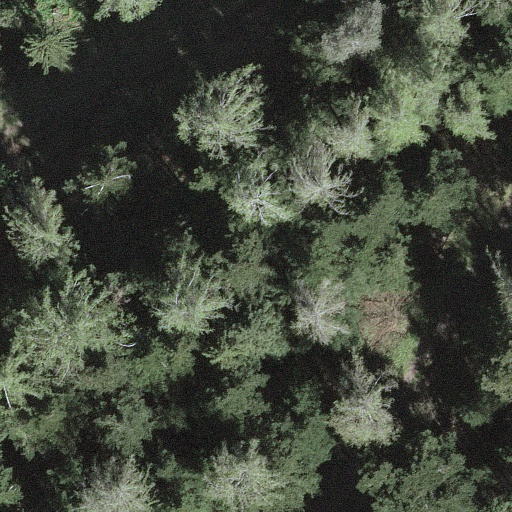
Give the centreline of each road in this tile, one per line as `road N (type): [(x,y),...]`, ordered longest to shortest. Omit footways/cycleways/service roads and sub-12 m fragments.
road 1 (track): [(339,511),(511,220)]
road 2 (track): [(227,0),(139,75),(0,140)]
